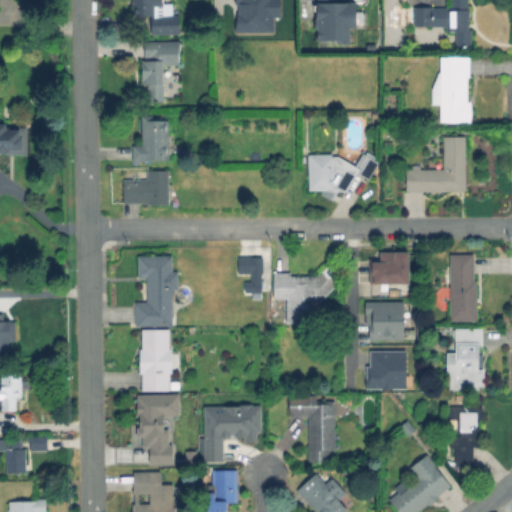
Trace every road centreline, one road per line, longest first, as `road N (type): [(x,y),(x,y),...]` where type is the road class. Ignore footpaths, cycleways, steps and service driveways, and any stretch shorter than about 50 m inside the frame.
road 1 (residential): [(511,226),(89,230)]
road 2 (residential): [(89,230),(84,0)]
road 3 (residential): [(90,511),(89,324)]
